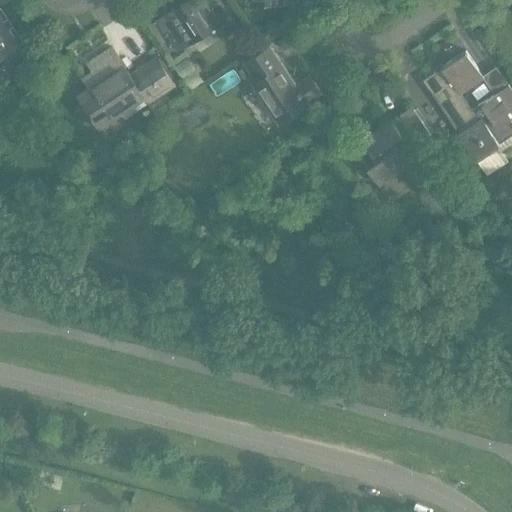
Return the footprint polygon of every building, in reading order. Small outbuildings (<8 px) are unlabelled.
[(174,50),(217,21),(203,0),(189,0),(156,23),(162,32),(166,29),(171,36),(167,39),(174,50)] [(24,57),(16,46),(20,44),(0,14),(0,56),(1,57),(8,68),(24,57)] [(98,123),(141,95),(148,104),(175,86),(157,58),(132,74),(112,44),(85,62),(92,71),(83,77),(90,88),(79,94),(98,123)] [(269,46),(262,51),(245,63),(257,80),(253,83),(279,122),(308,103),(306,101),(321,91),(310,75),(295,85),(269,46)] [(421,79),(467,146),(487,174),(508,161),(501,150),(511,142),(511,92),(506,84),(494,93),(471,109),(461,93),(484,78),(483,76),(482,77),(463,50),(421,79)] [(187,58),(174,67),(189,90),(202,81),(187,58)] [(419,141),(431,133),(412,106),(400,113),(419,141)] [(392,119),(379,128),(362,139),(376,160),(368,166),(380,184),(410,164),(399,147),(394,140),(402,135),(392,119)]
